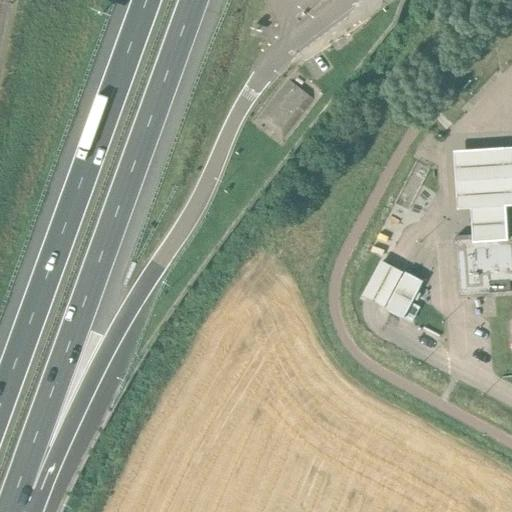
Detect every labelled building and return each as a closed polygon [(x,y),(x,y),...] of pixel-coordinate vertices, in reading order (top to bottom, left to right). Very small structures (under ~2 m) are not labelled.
[(281,131),(309,96),(294,85),(267,119),(281,131)] [(472,240),(507,238),(505,208),(511,207),(511,148),(453,152),(456,211),(470,210),(472,240)] [(511,237),(507,238),(472,240),(460,241),(460,239),(457,239),(461,296),(491,294),(490,283),(511,281),(511,237)] [(384,308),(402,273),(391,267),(382,262),(364,297),(372,302),(384,308)] [(386,310),(387,311),(403,320),(423,282),(405,273),(386,310)]
